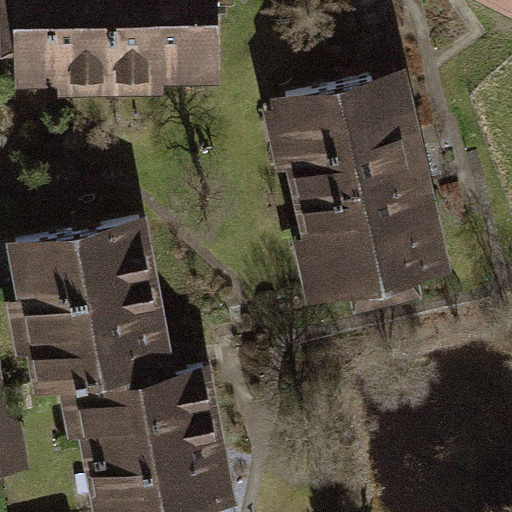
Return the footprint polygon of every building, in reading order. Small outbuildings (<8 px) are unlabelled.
[(19,0),(21,69),(68,68),(68,64),(157,62),(157,67),(216,66),(214,0),(19,0)] [(402,78),(398,64),(374,70),(377,84),(402,78)] [(413,128),(402,78),(377,84),(374,70),(287,90),(290,103),(301,149),(296,150),(297,154),(315,232),(316,234),(320,233),(331,280),(332,284),(444,258),(429,196),(417,199),(401,131),(413,128)] [(301,149),(290,103),(270,108),(283,157),(297,154),(296,150),(301,149)] [(429,196),(413,128),(401,131),(417,199),(429,196)] [(125,511),(229,492),(204,361),(170,368),(139,212),(16,236),(28,297),(33,296),(41,339),(36,340),(44,378),(76,372),(78,379),(88,378),(91,393),(81,395),(103,511),(125,511)] [(313,285),(331,280),(320,233),(316,234),(315,232),(301,235),(313,285)] [(0,461),(12,460),(0,394),(0,461)]
